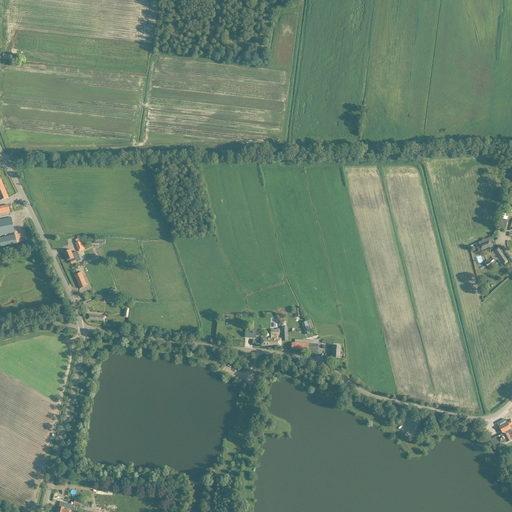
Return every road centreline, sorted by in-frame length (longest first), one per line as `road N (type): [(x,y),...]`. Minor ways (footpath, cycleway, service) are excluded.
road 1 (unclassified): [(82,328),(295,358),(381,400),(476,419),(511,402)]
road 2 (unclassified): [(82,328),(0,151)]
road 3 (unclassified): [(42,511),(82,328)]
